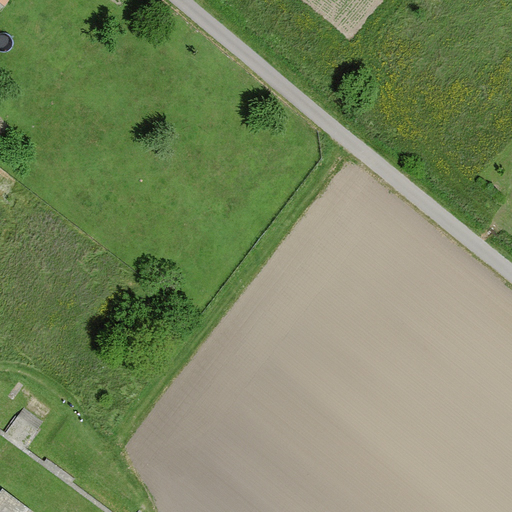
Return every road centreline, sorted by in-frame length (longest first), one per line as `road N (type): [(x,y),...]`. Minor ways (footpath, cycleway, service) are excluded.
road 1 (track): [(177,0),(511,277)]
road 2 (track): [(350,143),(179,358)]
